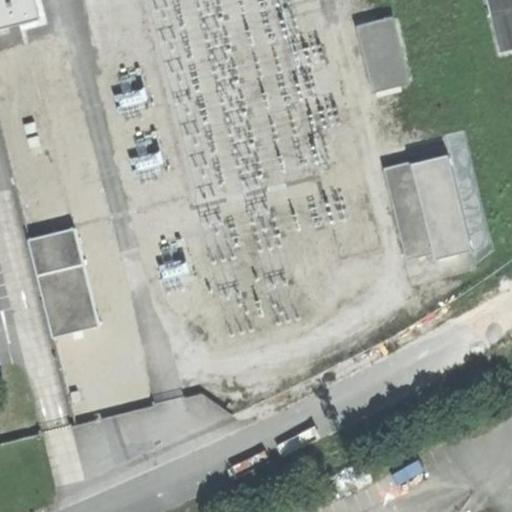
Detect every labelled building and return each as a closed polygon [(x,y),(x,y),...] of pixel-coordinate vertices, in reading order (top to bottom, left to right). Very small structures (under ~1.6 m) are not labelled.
[(0,0),(0,30),(45,19),(39,0),(0,0)] [(511,0),(488,0),(501,53),(511,50),(511,0)] [(376,92),(411,82),(394,18),(358,28),(376,92)] [(465,130),(449,132),(453,154),(469,151),(465,130)] [(449,155),(412,165),(434,252),(436,260),(473,250),(449,155)] [(412,162),(384,169),(406,259),(434,252),(412,165),(412,162)] [(58,337),(106,324),(81,229),(33,241),(58,337)]
